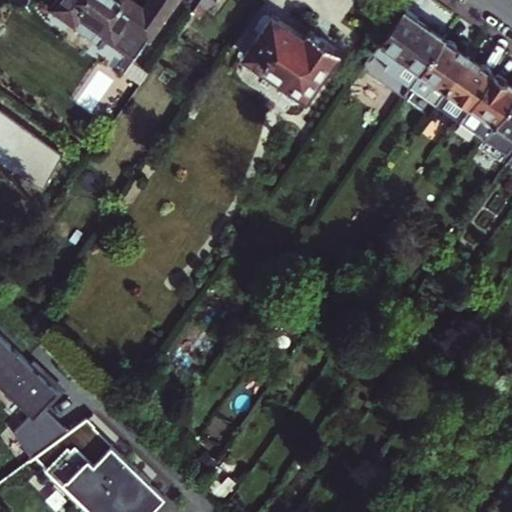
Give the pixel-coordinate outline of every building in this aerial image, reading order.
[(144,11),(127,0),(58,0),(53,8),(95,37),(99,32),(134,56),(174,0),(150,0),(151,1),(144,11)] [(413,78),(443,36),(403,7),(390,26),(374,49),(413,78)] [(308,35),(275,12),(246,54),(287,83),(287,91),(296,97),(304,94),(307,96),(341,49),(313,29),(308,35)] [(411,81),(437,99),(468,54),(443,36),(413,78),(411,81)] [(468,54),(437,99),(461,116),(493,71),(468,54)] [(511,97),(511,84),(493,71),(461,116),(460,118),(484,136),(493,124),(511,97)] [(511,146),(511,97),(493,124),(484,136),(507,152),(511,146)] [(41,355),(35,362),(0,330),(0,377),(53,425),(17,433),(35,458),(38,455),(81,424),(58,401),(73,385),(41,355)] [(178,389),(165,379),(152,397),(165,407),(178,389)] [(140,493),(93,428),(94,427),(88,419),(81,424),(38,455),(44,463),(41,466),(75,511),(147,511),(152,509),(140,493)]
